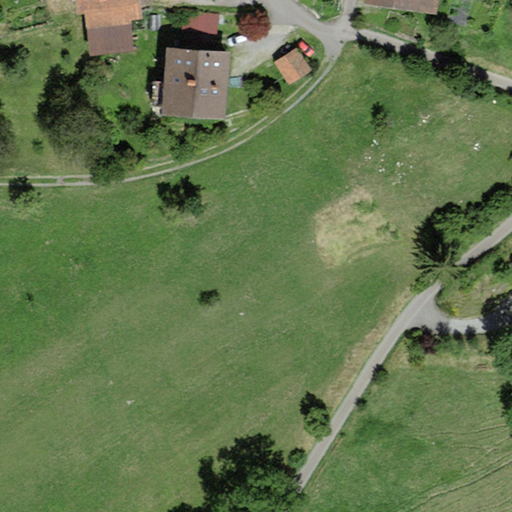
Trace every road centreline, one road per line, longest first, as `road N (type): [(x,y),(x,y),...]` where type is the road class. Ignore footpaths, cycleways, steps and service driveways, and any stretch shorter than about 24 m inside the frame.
road 1 (unclassified): [(0,180),(124,175),(216,149),(310,85),(341,33)]
road 2 (unclassified): [(511,220),(407,316),(284,511)]
road 3 (unclassified): [(341,33),(511,85)]
